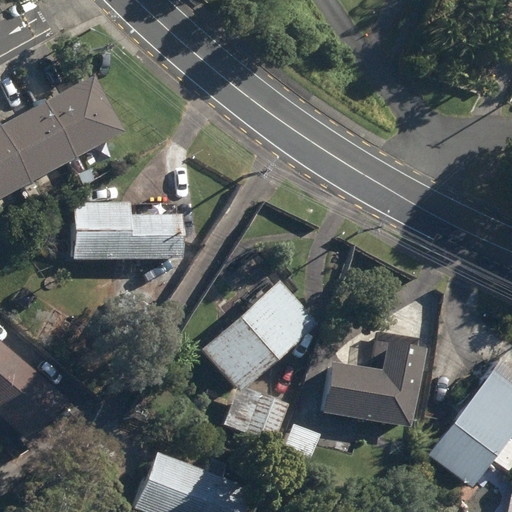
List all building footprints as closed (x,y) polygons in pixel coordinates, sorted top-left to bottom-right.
[(0,198),(117,136),(88,81),(0,127),(0,198)] [(116,203),(60,204),(60,261),(169,260),(168,215),(116,216),(116,203)] [(215,428),(268,446),(282,405),(234,388),(303,326),(264,281),(187,350),(227,394),(215,428)] [(101,318),(129,337),(146,311),(118,291),(101,318)] [(312,438),(354,445),(357,422),(398,429),(410,350),(372,344),(368,371),(319,363),(310,415),(316,415),(312,438)] [(0,426),(17,441),(52,401),(0,356),(0,426)] [(511,437),(511,384),(493,370),(428,454),(473,488),(511,437)] [(64,475),(91,491),(110,456),(84,442),(64,475)] [(115,508),(125,511),(227,511),(236,491),(204,479),(209,465),(193,458),(188,472),(137,452),(115,508)] [(310,511),(268,493),(258,511),(310,511)]
